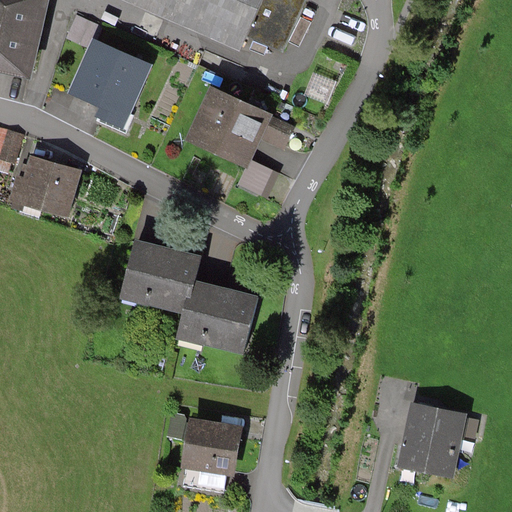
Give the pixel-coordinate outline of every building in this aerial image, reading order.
[(0,0),(0,68),(33,75),(47,0),(0,0)] [(268,0),(116,0),(245,56),(268,0)] [(77,19),(71,34),(94,44),(101,29),(77,19)] [(148,65),(97,43),(91,57),(76,92),(108,106),(127,114),(148,65)] [(256,115),(214,96),(195,137),(244,159),(256,134),(263,118),(256,115)] [(133,117),(127,114),(108,106),(101,122),(126,133),(133,117)] [(286,129),(263,118),(256,134),(279,145),(286,129)] [(22,135),(7,131),(0,155),(0,169),(11,172),(22,135)] [(77,174),(26,159),(14,197),(66,212),(77,174)] [(269,169),(250,160),(239,185),(258,193),(269,169)] [(179,253),(137,243),(124,295),(187,311),(194,283),(200,258),(179,253)] [(252,262),(247,281),(258,285),(264,266),(252,262)] [(234,293),(194,283),(187,311),(181,335),(244,351),(257,299),(234,293)] [(462,418),(415,407),(409,435),(403,463),(450,473),(458,436),(462,418)] [(173,414),(170,435),(181,437),(184,416),(173,414)] [(477,421),(462,418),(458,436),(473,439),(477,421)] [(238,430),(194,423),(187,465),(228,471),(231,472),(237,437),(238,430)] [(228,471),(187,465),(184,485),(225,491),(228,471)]
